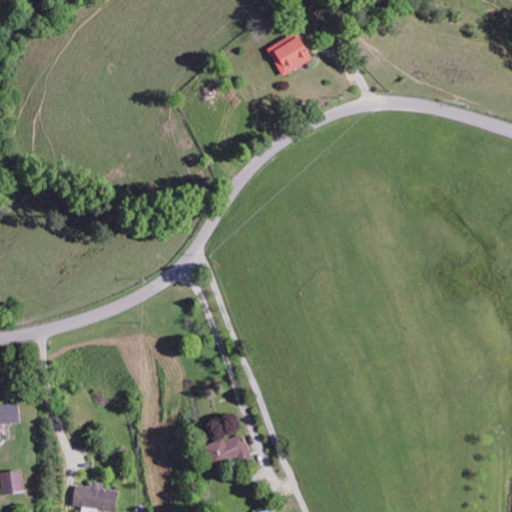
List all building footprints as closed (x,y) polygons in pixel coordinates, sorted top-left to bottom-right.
[(265,48),(281,75),(310,59),(293,31),(265,48)] [(0,423),(17,423),(16,403),(0,404),(0,423)] [(251,458),(238,431),(202,448),(212,469),(237,456),(240,463),(251,458)] [(0,471),(0,493),(21,490),(19,469),(0,471)] [(80,511),(97,511),(98,509),(114,510),(117,490),(102,489),(102,483),(91,482),(91,487),(74,485),(72,505),(81,506),(80,511)]
